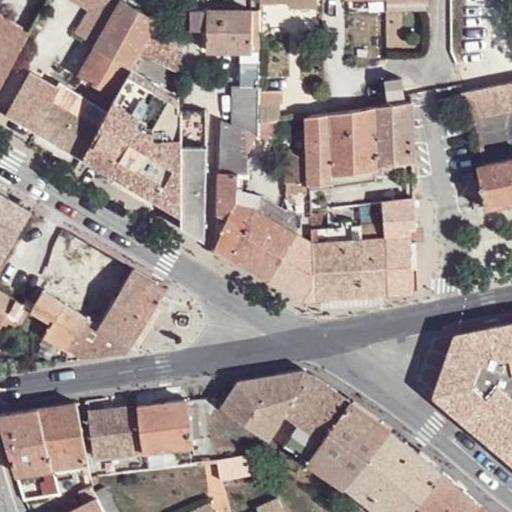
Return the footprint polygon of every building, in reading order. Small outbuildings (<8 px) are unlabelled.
[(121,0),(120,0),(49,0),(43,12),(96,44),(121,0)] [(157,22),(121,0),(96,44),(79,74),(116,97),(152,31),(157,22)] [(206,52),(234,53),(261,53),(261,10),(192,10),(191,30),(206,30),(206,52)] [(0,89),(31,34),(0,15),(0,89)] [(181,35),(157,22),(152,31),(141,53),(181,77),(181,51),(181,48),(181,35)] [(232,124),(259,137),(260,138),(261,125),(261,105),(261,63),(241,63),(240,89),(233,89),(232,124)] [(99,127),(82,158),(183,216),(182,160),(182,145),(182,111),(181,99),(131,70),(116,97),(109,110),(102,123),(99,127)] [(8,113),(82,158),(99,127),(102,123),(109,110),(71,87),(61,81),(57,87),(45,81),(32,73),(8,113)] [(57,87),(61,81),(49,74),(45,81),(57,87)] [(71,87),(109,110),(116,97),(79,74),(71,87)] [(387,82),(389,98),(405,96),(403,79),(387,82)] [(466,119),(511,110),(511,95),(510,82),(462,92),(460,86),(449,89),(437,92),(437,94),(439,103),(443,102),(463,98),(466,119)] [(414,161),(412,102),(385,106),(353,110),(325,114),(308,117),(308,160),(310,181),(334,181),(335,186),(376,178),(375,166),(414,161)] [(261,125),(278,122),(278,105),(261,105),(261,125)] [(206,111),(182,111),(182,145),(182,160),(183,216),(184,226),(205,239),(206,111)] [(221,119),(217,216),(227,215),(215,246),(269,278),(296,231),(296,212),(289,212),(262,197),(261,196),(255,208),(237,202),(238,189),(239,174),(247,173),(247,157),(259,137),(232,124),(221,119)] [(260,138),(278,146),(278,122),(261,125),(260,138)] [(312,202),(310,181),(308,160),(287,150),(288,198),(295,202),(312,202)] [(511,202),(511,159),(476,167),(483,201),(485,208),(511,202)] [(261,196),(238,189),(237,202),(255,208),(261,196)] [(0,266),(35,212),(0,191),(0,266)] [(416,228),(416,199),(383,201),(383,218),(387,294),(417,292),(416,271),(416,241),(410,241),(410,229),(416,228)] [(322,215),(312,215),(312,241),(312,299),(387,294),(383,218),(362,220),(362,225),(353,227),(353,221),(340,222),(340,228),(323,229),(322,215)] [(312,299),(312,241),(296,231),(269,278),(304,299),(312,299)] [(75,235),(43,290),(64,303),(99,326),(133,269),(75,235)] [(168,289),(133,269),(99,326),(133,345),(168,289)] [(10,296),(0,289),(0,329),(10,312),(17,300),(10,296)] [(43,290),(34,306),(55,319),(64,303),(43,290)] [(22,303),(17,300),(10,312),(15,316),(22,303)] [(133,345),(99,326),(64,303),(55,319),(51,326),(45,335),(86,358),(120,353),(126,351),(133,345)] [(55,319),(34,306),(29,312),(51,326),(55,319)] [(511,323),(456,335),(435,395),(511,460),(511,323)] [(270,435),(314,374),(306,369),(240,381),(222,407),(268,439),(270,435)] [(352,401),(314,374),(270,435),(310,462),(352,401)] [(197,400),(189,401),(194,439),(202,437),(197,400)] [(139,406),(144,452),(194,445),(194,439),(189,401),(139,406)] [(350,490),(392,430),(352,401),(310,462),(313,464),(350,490)] [(89,462),(78,404),(40,409),(55,467),(89,462)] [(96,458),(144,452),(139,406),(91,412),(96,458)] [(55,467),(40,409),(0,413),(0,414),(18,473),(55,467)] [(412,511),(417,506),(443,473),(392,430),(350,490),(379,511),(412,511)] [(254,465),(253,456),(219,461),(220,471),(254,465)] [(20,480),(26,499),(62,494),(57,473),(20,480)] [(474,511),(481,506),(443,473),(417,506),(423,511),(474,511)] [(97,498),(94,484),(80,491),(84,506),(97,499),(97,498)] [(97,499),(103,511),(118,511),(107,493),(97,499)] [(103,511),(97,499),(84,506),(72,511),(103,511)] [(284,511),(279,500),(258,509),(259,511),(284,511)]
